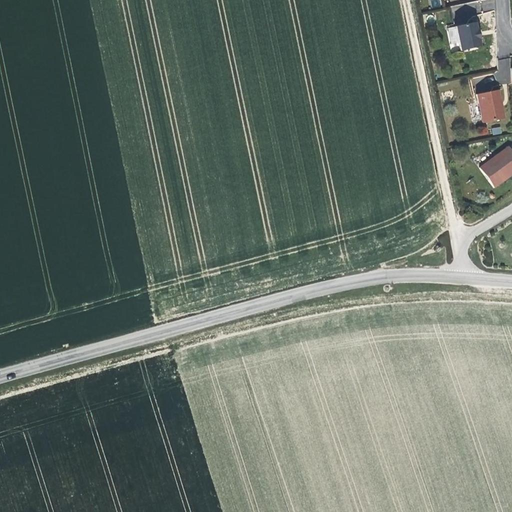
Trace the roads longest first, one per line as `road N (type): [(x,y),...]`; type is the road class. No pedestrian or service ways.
road 1 (track): [(0,392),(298,307),(370,296),(511,296)]
road 2 (unclassified): [(0,375),(396,276)]
road 3 (track): [(407,0),(459,251)]
